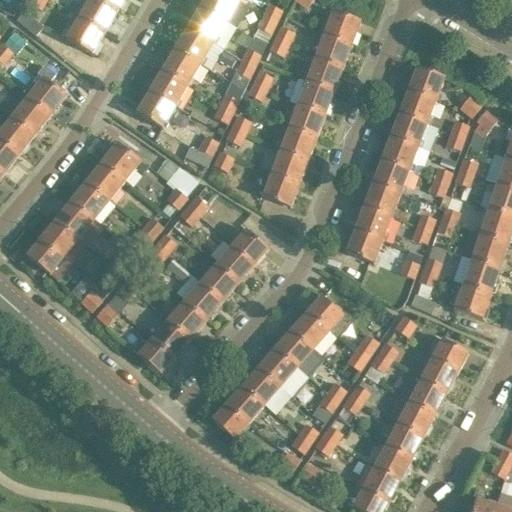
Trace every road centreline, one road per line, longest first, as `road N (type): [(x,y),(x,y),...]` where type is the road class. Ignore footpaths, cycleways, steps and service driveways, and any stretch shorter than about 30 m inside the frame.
road 1 (residential): [(411,0),(305,263),(160,432)]
road 2 (residential): [(0,234),(81,129),(161,0)]
road 3 (tertiary): [(160,432),(0,289)]
road 4 (residential): [(425,511),(511,360)]
road 5 (tertiary): [(271,511),(160,432)]
